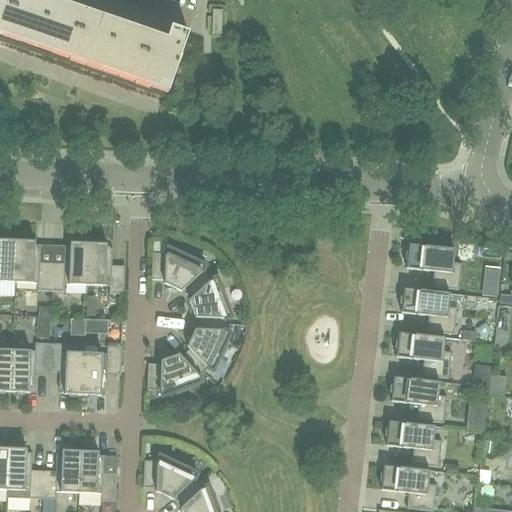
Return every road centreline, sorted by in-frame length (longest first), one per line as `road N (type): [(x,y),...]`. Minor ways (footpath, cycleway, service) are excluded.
road 1 (residential): [(384,186),(351,511)]
road 2 (residential): [(129,431),(139,179)]
road 3 (residential): [(139,179),(384,186)]
road 4 (residential): [(481,183),(511,39)]
road 5 (residential): [(0,175),(139,179)]
road 6 (residential): [(129,431),(0,426)]
